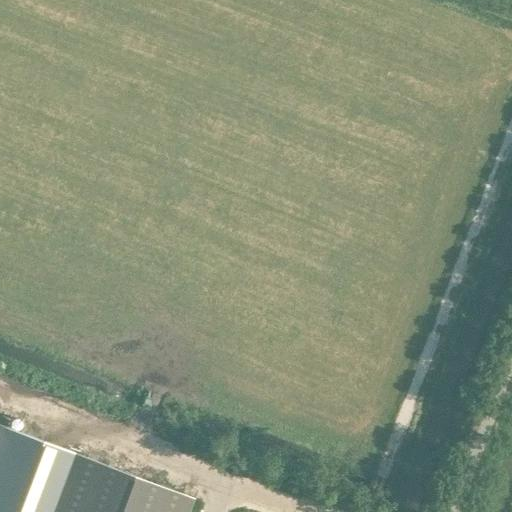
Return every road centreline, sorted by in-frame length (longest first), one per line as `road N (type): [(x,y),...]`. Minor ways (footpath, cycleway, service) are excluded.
road 1 (track): [(511,135),(366,511)]
road 2 (unclassified): [(456,511),(511,365)]
